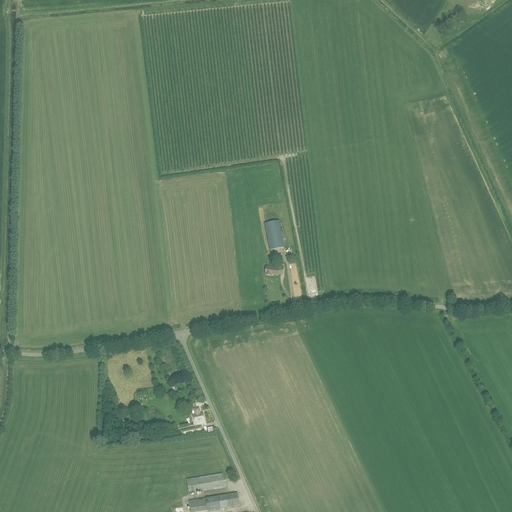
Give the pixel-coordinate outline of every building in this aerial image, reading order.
[(270,251),(284,248),(279,221),(264,223),(270,251)] [(271,276),(271,275),(279,276),(279,273),(283,274),(283,268),(280,267),(280,268),(266,267),(265,275),(271,276)] [(194,421),(195,423),(204,421),(203,413),(200,413),(199,408),(194,409),(195,414),(193,414),(194,421)] [(193,428),(180,430),(182,437),(194,434),(193,428)] [(225,488),(222,474),(187,480),(189,494),(225,488)] [(190,511),(199,511),(207,511),(228,508),(228,507),(239,506),(238,493),(226,495),(219,496),(189,501),(190,511)]
